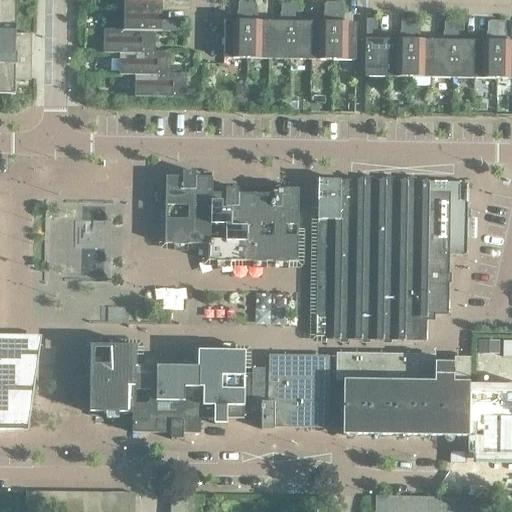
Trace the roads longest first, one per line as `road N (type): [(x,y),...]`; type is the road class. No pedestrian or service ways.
road 1 (tertiary): [(54,143),(511,153)]
road 2 (residential): [(349,476),(0,472)]
road 3 (residential): [(511,476),(349,476)]
road 4 (residential): [(54,143),(56,0)]
road 5 (residential): [(511,3),(384,0)]
